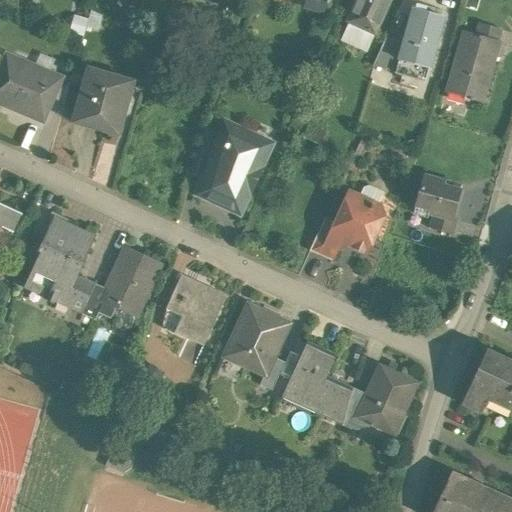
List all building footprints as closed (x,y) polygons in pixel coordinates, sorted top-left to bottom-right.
[(239,0),(213,0),(212,4),(236,11),(239,0)] [(389,0),(356,0),(354,5),(382,18),(389,0)] [(382,18),(354,5),(347,22),(349,23),(374,34),(382,18)] [(443,18),(425,13),(424,19),(411,15),(403,43),(398,60),(429,69),(443,18)] [(374,34),(349,23),(341,40),(366,51),(374,34)] [(499,30),(478,25),(475,36),(496,42),(499,30)] [(475,36),(463,33),(446,94),(481,103),(497,43),(496,42),(475,36)] [(403,43),(385,38),(372,66),(394,72),(398,60),(403,43)] [(19,65),(4,59),(0,69),(0,107),(44,126),(54,101),(52,100),(62,78),(21,61),(19,65)] [(429,69),(398,60),(394,72),(394,74),(425,83),(429,69)] [(132,84),(88,71),(73,123),(117,136),(132,84)] [(62,78),(52,100),(54,101),(64,105),(70,81),(62,78)] [(258,139),(223,123),(216,137),(217,138),(210,153),(213,154),(207,167),(210,168),(206,179),(205,178),(197,196),(239,214),(265,156),(259,153),(258,139)] [(216,137),(203,132),(192,172),(205,178),(206,179),(210,168),(207,167),(213,154),(210,153),(217,138),(216,137)] [(444,183),(424,177),(415,207),(429,211),(428,214),(434,216),(451,221),(451,219),(460,191),(443,186),(444,183)] [(349,194),(340,214),(341,214),(337,222),(336,223),(335,225),(332,231),(334,236),(342,240),(341,242),(367,254),(373,240),(372,239),(379,224),(373,221),(371,215),(375,206),(379,208),(380,207),(374,204),(373,205),(349,194)] [(20,215),(0,205),(0,229),(1,228),(12,233),(20,215)] [(451,221),(434,216),(430,229),(452,236),(456,221),(451,219),(451,221)] [(53,218),(38,252),(40,253),(27,281),(54,294),(49,303),(53,305),(54,303),(70,310),(83,280),(76,277),(94,237),(53,218)] [(324,220),(310,251),(332,261),(341,242),(342,240),(334,236),(332,231),(335,225),(324,220)] [(105,290),(101,300),(103,302),(136,317),(159,266),(140,257),(137,264),(121,257),(105,290)] [(181,276),(164,312),(161,328),(201,347),(225,296),(181,276)] [(83,280),(70,310),(81,315),(95,285),(83,280)] [(95,285),(81,315),(94,322),(103,302),(101,300),(105,290),(95,285)] [(248,307),(229,347),(248,356),(243,366),(263,376),(265,376),(273,357),(288,325),(248,307)] [(335,356),(307,343),(282,399),(342,427),(352,389),(325,377),(335,356)] [(511,364),(487,353),(463,404),(482,412),(485,405),(511,417),(511,364)] [(273,357),(265,376),(263,376),(259,385),(271,391),(284,362),(273,357)] [(417,384),(379,367),(366,396),(352,389),(342,427),(352,431),(357,419),(393,435),(417,384)] [(511,511),(511,502),(452,475),(434,511),(511,511)]
